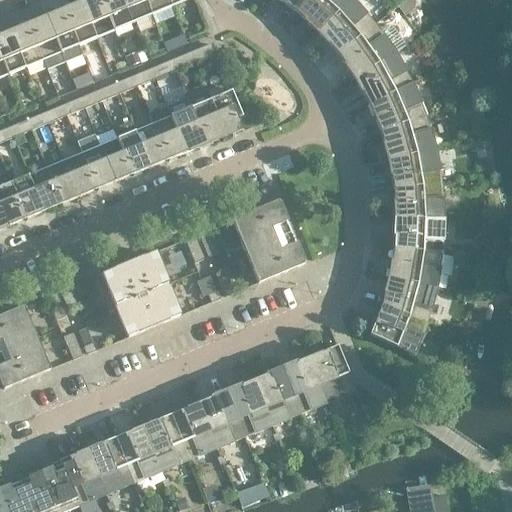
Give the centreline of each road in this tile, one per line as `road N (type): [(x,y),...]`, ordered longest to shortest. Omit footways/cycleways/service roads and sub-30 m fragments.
road 1 (residential): [(32,429),(334,303),(349,272),(354,209),(333,125)]
road 2 (residential): [(0,262),(333,125)]
road 3 (residential): [(333,125),(290,61),(235,20)]
